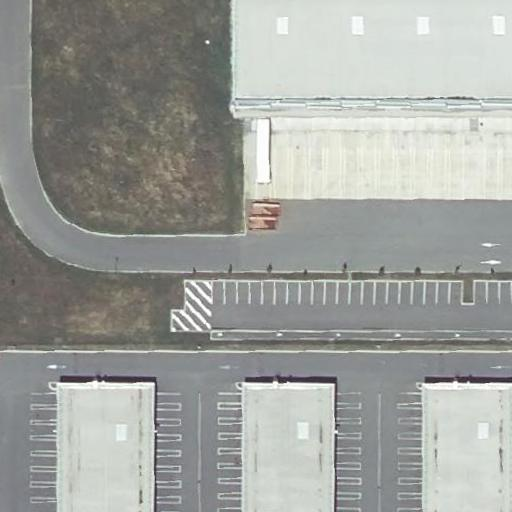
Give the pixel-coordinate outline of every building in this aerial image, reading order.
[(511,0),(235,0),(235,108),(511,108),(511,0)] [(511,108),(235,108),(235,117),(246,117),(511,117),(511,108)] [(57,386),(57,511),(72,511),(72,386),(57,386)] [(499,511),(500,386),(437,386),(437,511),(319,511),(320,386),(257,386),(257,511),(139,511),(140,386),(72,386),(72,511),(499,511)] [(154,511),(155,386),(140,386),(139,511),(154,511)] [(242,386),(242,511),(257,511),(257,386),(242,386)] [(334,511),(335,386),(320,386),(319,511),(334,511)] [(437,511),(437,386),(422,386),(422,511),(437,511)] [(499,511),(511,511),(511,386),(500,386),(499,511)]
